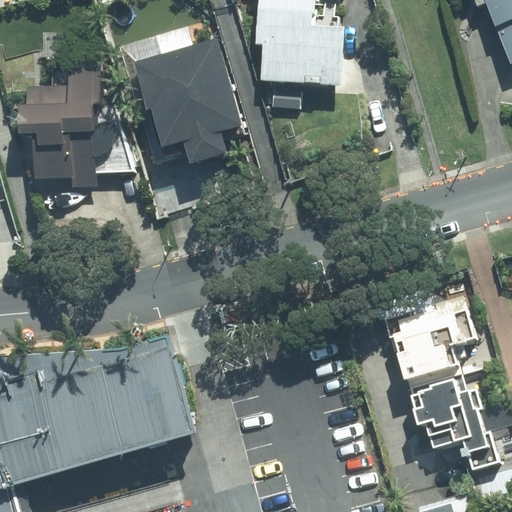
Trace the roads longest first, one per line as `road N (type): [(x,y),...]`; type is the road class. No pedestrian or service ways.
road 1 (residential): [(0,315),(186,280),(511,188)]
road 2 (unknown): [(364,332),(420,491)]
